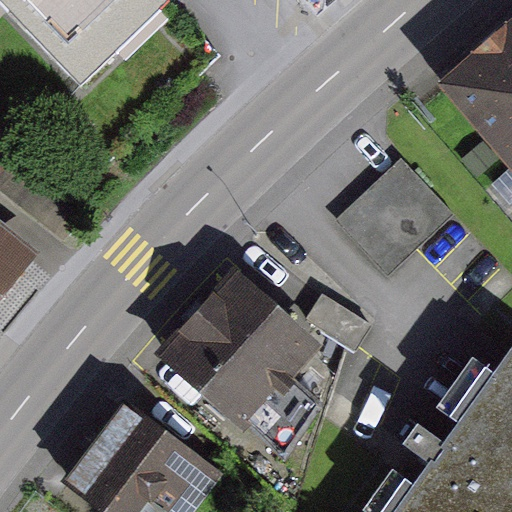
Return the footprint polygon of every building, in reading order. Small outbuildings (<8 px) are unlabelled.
[(175,0),(6,0),(95,94),(185,10),(175,0)] [(511,33),(457,84),(511,143),(511,33)] [(461,207),(406,159),(343,233),(398,280),(416,259),(461,207)] [(0,330),(56,259),(0,215),(0,330)] [(350,326),(272,258),(189,353),(267,421),(350,326)] [(511,511),(511,370),(403,511),(511,511)] [(250,511),(263,496),(143,408),(91,479),(135,511),(250,511)]
